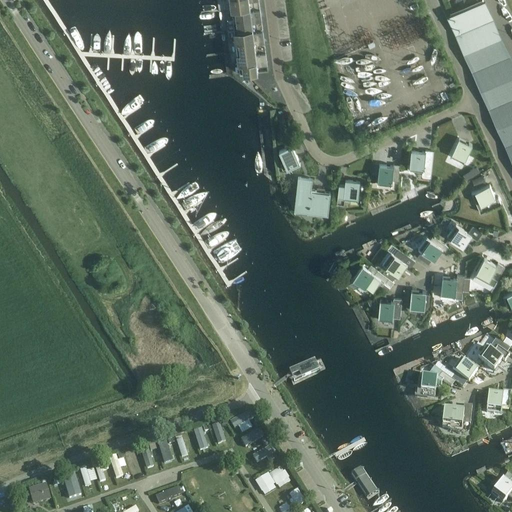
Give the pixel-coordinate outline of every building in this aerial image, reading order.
[(230,0),(231,10),(249,7),(249,2),(259,1),(258,0),(230,0)] [(460,10),(449,14),(511,154),(511,60),(485,0),(481,0),(460,10)] [(233,20),(261,17),(260,11),(250,12),(249,7),(231,10),(233,20)] [(234,31),(252,29),(252,24),(262,23),(261,17),(233,20),(234,31)] [(236,42),(264,38),(263,32),(253,34),(252,29),(234,31),(236,42)] [(237,53),(255,50),(254,45),(264,44),(264,38),(236,42),(237,53)] [(238,63),(266,60),(266,54),(256,55),(255,50),(237,53),(238,63)] [(266,60),(238,63),(240,74),(258,72),(257,67),(267,66),(266,60)] [(424,61),(410,68),(417,83),(431,76),(424,61)] [(459,138),(450,156),(463,163),(472,145),(459,138)] [(287,170),(300,164),(292,145),(279,151),(287,170)] [(431,177),(432,167),(434,151),(425,150),(425,152),(411,150),(409,170),(422,172),(422,176),(431,177)] [(377,184),(392,186),(392,180),(398,181),(400,165),(393,164),(393,166),(379,164),(377,184)] [(476,167),(470,171),(473,176),(480,172),(476,167)] [(475,187),(486,183),(482,175),(472,180),(475,187)] [(330,192),(311,190),(312,179),(298,177),(294,208),(328,213),(330,192)] [(358,201),(360,181),(345,179),(343,199),(358,201)] [(498,196),(495,198),(490,185),(471,193),(480,213),(501,203),(498,196)] [(457,191),(451,194),(454,200),(460,197),(457,191)] [(473,226),(468,233),(456,224),(447,236),(463,248),(471,236),(477,241),(483,233),(473,226)] [(434,260),(443,249),(445,251),(448,247),(433,236),(430,239),(427,237),(418,249),(421,251),(417,256),(428,264),(432,259),(434,260)] [(409,253),(408,256),(399,249),(394,255),(391,253),(383,264),(399,276),(407,265),(411,267),(415,261),(411,258),(413,256),(409,253)] [(497,265),(484,258),(472,280),(492,291),(505,267),(498,263),(497,265)] [(381,279),(374,274),(362,265),(348,285),(354,290),(357,286),(363,290),(366,285),(373,290),(381,279)] [(397,275),(386,267),(382,273),(393,281),(397,275)] [(462,299),(463,293),(465,276),(457,275),(457,278),(442,276),(440,296),(462,299)] [(411,290),(409,310),(424,312),(425,307),(426,295),(426,292),(411,290)] [(511,292),(503,296),(509,310),(511,308),(511,292)] [(402,299),(394,298),(393,301),(380,300),(378,320),(391,321),(390,325),(399,326),(400,318),(402,299)] [(511,344),(506,340),(502,344),(509,349),(511,344)] [(494,353),(486,347),(478,359),(494,371),(502,360),(504,362),(509,356),(497,347),(494,353)] [(477,371),(461,359),(452,371),(468,383),(477,371)] [(427,376),(422,376),(420,396),(434,397),(435,389),(440,389),(441,383),(442,381),(438,378),(442,373),(433,367),(427,375),(427,376)] [(442,381),(451,388),(455,383),(442,373),(438,378),(442,381)] [(458,376),(458,377),(455,381),(462,387),(466,382),(458,376)] [(488,393),(486,413),(501,415),(501,408),(508,408),(510,394),(503,393),(503,395),(488,393)] [(444,408),(441,428),(461,430),(462,424),(470,425),(472,406),(463,406),(463,410),(444,408)] [(234,424),(238,430),(252,422),(249,415),(234,424)] [(221,445),(228,442),(223,426),(215,428),(221,445)] [(245,440),(248,446),(263,437),(260,431),(245,440)] [(202,452),(209,450),(203,433),(196,435),(202,452)] [(183,458),(190,456),(185,440),(177,442),(183,458)] [(165,464),(173,462),(168,445),(159,448),(165,464)] [(255,458),(259,464),(274,456),(271,449),(255,458)] [(148,470),(155,468),(150,452),(143,454),(148,470)] [(132,476),(139,473),(134,457),(127,459),(132,476)] [(282,460),(257,476),(265,488),(290,472),(282,460)] [(118,481),(125,478),(120,462),(113,464),(118,481)] [(100,484),(106,482),(101,466),(94,467),(100,484)] [(86,487),(93,485),(88,469),(81,471),(86,487)] [(360,469),(352,475),(365,495),(373,490),(360,469)] [(511,486),(508,483),(511,478),(511,476),(508,473),(503,480),(503,479),(491,495),(503,504),(507,498),(511,501),(511,486)] [(73,495),(79,492),(74,476),(67,478),(73,495)] [(46,484),(29,489),(33,505),(51,500),(46,484)] [(288,494),(275,500),(280,511),(284,511),(294,507),(288,494)] [(121,509),(122,511),(130,511),(141,507),(139,501),(121,509)]
